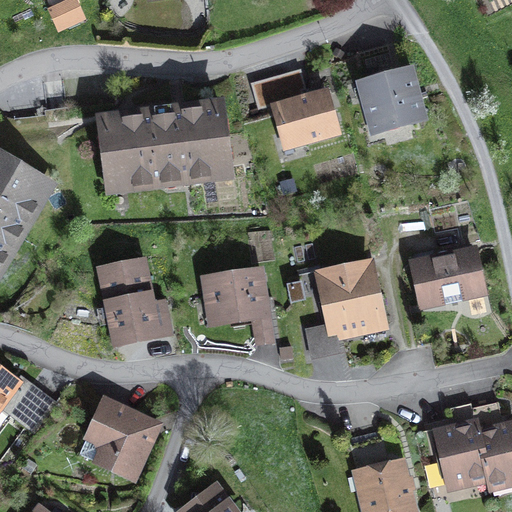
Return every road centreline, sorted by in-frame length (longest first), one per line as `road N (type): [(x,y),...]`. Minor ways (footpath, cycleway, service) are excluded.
road 1 (residential): [(0,336),(105,371),(222,367),(327,393),(511,363)]
road 2 (residential): [(385,0),(235,60),(75,57),(0,80)]
road 3 (track): [(511,267),(470,125),(399,0)]
